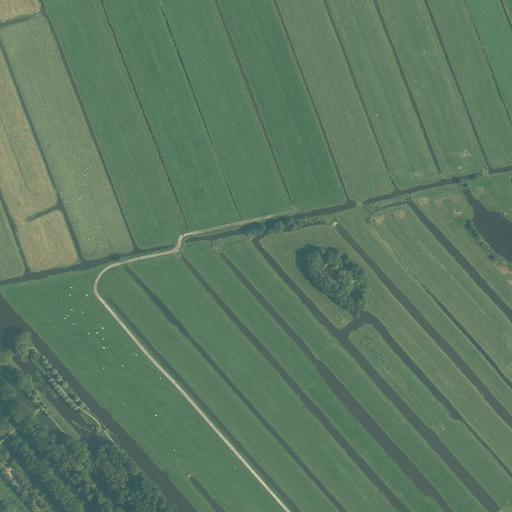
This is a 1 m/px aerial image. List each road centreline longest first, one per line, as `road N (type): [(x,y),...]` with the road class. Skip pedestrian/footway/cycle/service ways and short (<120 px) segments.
road 1 (track): [(511,410),(351,227),(359,196),(395,173),(436,177),(481,166),(491,187),(511,192)]
road 2 (track): [(177,249),(219,242),(478,511)]
road 3 (track): [(177,249),(115,264),(93,291),(290,511)]
road 4 (track): [(91,0),(182,236)]
